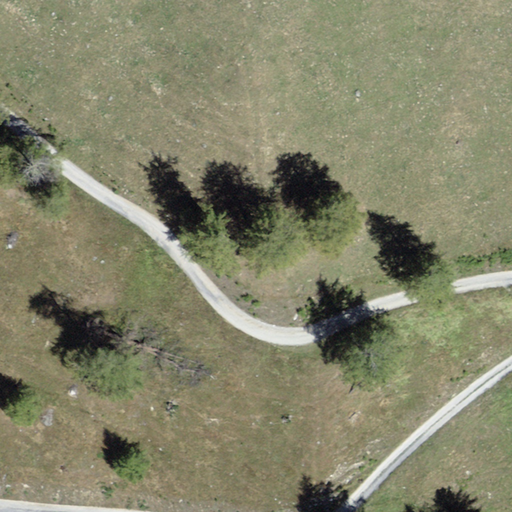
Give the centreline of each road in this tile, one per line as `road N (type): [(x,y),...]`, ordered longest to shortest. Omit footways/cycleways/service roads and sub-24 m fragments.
road 1 (track): [(511,277),(379,305),(293,336),(246,325),(165,237),(62,165),(0,105)]
road 2 (track): [(342,511),(511,362)]
